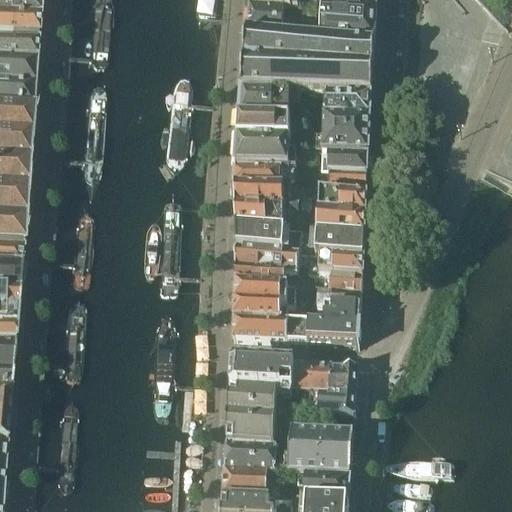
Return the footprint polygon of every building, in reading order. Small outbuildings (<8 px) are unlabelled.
[(105,70),(108,65),(111,0),(93,0),(90,61),(89,64),(92,70),(99,73),(105,70)] [(209,29),(213,26),(213,25),(213,20),(215,0),(199,0),(197,25),(200,28),(204,29),(209,29)] [(316,10),(316,0),(249,0),(249,12),(309,16),(309,9),(316,10)] [(376,15),(376,0),(372,0),(334,0),(334,13),(376,16),(376,15)] [(38,8),(0,5),(0,20),(37,22),(38,8)] [(315,16),(316,10),(309,9),(309,16),(249,12),(248,25),(310,31),(313,31),(314,16),(315,16)] [(376,16),(334,13),(324,12),(322,47),(373,52),(376,16)] [(0,20),(0,41),(36,43),(37,22),(0,20)] [(309,46),(310,31),(248,25),(247,41),(302,46),(309,46)] [(373,52),(322,47),(309,46),(302,46),(247,41),(241,98),(290,100),(324,101),(370,102),(373,52)] [(0,45),(0,63),(34,65),(36,46),(0,45)] [(0,88),(32,91),(34,65),(0,63),(0,88)] [(180,170),(184,164),(192,90),(189,83),(184,81),(177,82),(173,87),(164,162),(167,169),(173,175),(180,170)] [(97,193),(100,189),(105,106),(97,86),(89,106),(85,164),(85,168),(84,188),(86,193),(91,195),(97,193)] [(0,250),(21,252),(32,91),(0,88),(0,250)] [(290,123),(290,100),(241,98),(239,120),(290,123)] [(369,127),(370,102),(324,101),(323,125),(369,127)] [(290,147),(290,123),(239,120),(237,144),(290,147)] [(368,162),(369,127),(323,125),(322,160),(368,162)] [(295,179),(295,148),(290,148),(290,147),(237,144),(236,177),(266,177),(294,179),(295,179)] [(367,182),(368,162),(322,160),(321,180),(367,182)] [(288,187),(294,187),(294,179),(266,177),(236,177),(236,195),(288,198),(288,187)] [(366,205),(366,182),(367,182),(321,180),(315,180),(313,201),(366,205)] [(192,195),(200,195),(200,187),(192,187),(192,195)] [(288,198),(236,195),(236,214),(289,219),(288,198)] [(302,200),(301,213),(311,214),(311,201),(302,200)] [(365,226),(366,205),(313,201),(312,221),(365,226)] [(173,301),(177,298),(177,284),(178,279),(181,209),(178,205),(171,204),(165,205),(162,209),(159,297),(162,300),(167,302),(173,301)] [(89,287),(94,220),(91,216),(86,214),(82,215),(78,219),(74,267),(74,271),(73,285),(76,289),(80,290),(85,289),(89,287)] [(289,219),(236,214),(237,235),(289,239),(289,219)] [(364,246),(365,226),(312,221),(311,241),(364,246)] [(297,261),(295,240),(289,239),(237,235),(237,256),(297,261)] [(363,268),(364,246),(311,241),(295,240),(297,261),(309,262),(363,268)] [(0,270),(20,271),(21,252),(0,250),(0,270)] [(297,261),(237,256),(237,273),(269,276),(269,279),(295,281),(296,267),(297,261)] [(309,262),(297,261),(296,267),(305,268),(305,271),(309,271),(309,262)] [(362,285),(363,268),(309,262),(309,271),(309,280),(316,280),(329,282),(362,285)] [(0,297),(18,298),(20,271),(0,270),(0,297)] [(269,276),(237,273),(236,289),(282,293),(283,286),(294,287),(295,281),(269,279),(269,276)] [(361,299),(362,285),(329,282),(329,287),(328,296),(361,298),(361,299)] [(302,294),(312,295),(313,286),(313,284),(303,283),(302,294)] [(329,287),(316,286),(313,286),(312,295),(314,295),(328,296),(329,287)] [(283,304),(284,293),(282,293),(236,289),(235,310),(286,312),(294,312),(295,305),(283,304)] [(360,315),(361,298),(328,296),(328,302),(314,301),(314,306),(313,312),(325,312),(360,315)] [(0,319),(16,320),(18,298),(0,297),(0,319)] [(76,395),(80,391),(84,314),(82,310),(77,308),(72,310),(69,313),(65,369),(64,374),(63,390),(65,394),(71,396),(76,395)] [(285,328),(286,312),(235,310),(234,325),(285,328)] [(359,333),(360,315),(325,312),(324,330),(359,333)] [(0,335),(14,336),(16,320),(0,319),(0,335)] [(169,425),(172,419),(173,392),(174,387),(176,333),(173,326),(167,319),(161,325),(157,332),(152,418),(155,425),(162,428),(169,425)] [(287,328),(285,328),(234,325),(233,347),(287,349),(287,328)] [(307,350),(308,329),(287,328),(287,349),(307,350)] [(359,333),(324,330),(308,329),(307,350),(358,353),(359,333)] [(0,352),(13,353),(14,336),(0,335),(0,352)] [(0,377),(11,378),(13,353),(0,352),(0,377)] [(231,375),(230,396),(277,399),(277,398),(293,399),(294,373),(237,369),(231,375)] [(330,374),(294,373),(293,399),(312,400),(329,401),(330,374)] [(356,401),(357,375),(330,374),(329,401),(356,401)] [(11,378),(0,377),(0,393),(9,394),(11,378)] [(0,408),(8,409),(9,394),(0,393),(0,408)] [(230,396),(226,452),(276,454),(276,453),(274,452),(277,399),(230,396)] [(354,421),(355,408),(356,401),(329,401),(312,400),(310,419),(354,421)] [(0,451),(5,452),(8,409),(0,408),(0,451)] [(70,495),(73,489),(78,418),(76,411),(71,408),(65,410),(63,416),(58,469),(57,475),(56,488),(59,494),(64,498),(70,495)] [(350,483),(353,440),(292,437),(288,480),(298,481),(350,483)] [(274,479),(276,454),(226,452),(225,476),(272,479),(274,479)] [(272,504),(272,479),(225,476),(223,502),(272,504)] [(347,509),(350,483),(298,481),(297,493),(304,493),(303,506),(347,509)] [(272,506),(272,504),(223,502),(222,511),(275,511),(276,507),(272,506)]
